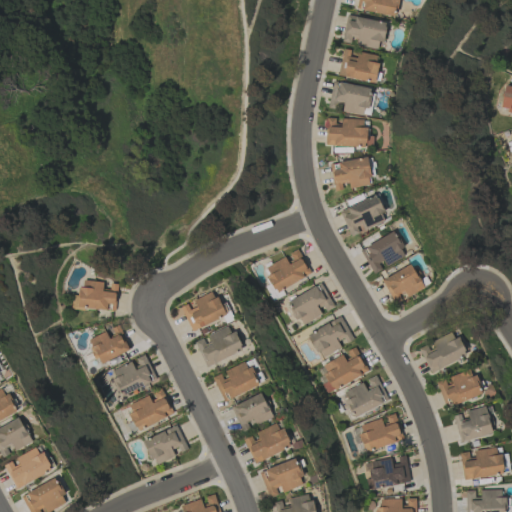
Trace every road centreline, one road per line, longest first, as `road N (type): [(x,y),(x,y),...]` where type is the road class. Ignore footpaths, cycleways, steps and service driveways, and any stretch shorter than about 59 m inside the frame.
road 1 (residential): [(442,511),(416,399),(303,183),(301,134),(323,0)]
road 2 (residential): [(247,511),(146,306)]
road 3 (residential): [(314,215),(225,250),(152,292),(146,306)]
road 4 (residential): [(511,331),(486,297),(471,294),(385,337)]
road 5 (residential): [(227,462),(107,511)]
